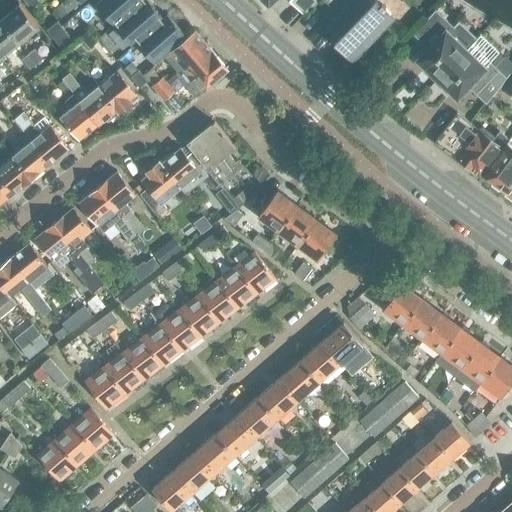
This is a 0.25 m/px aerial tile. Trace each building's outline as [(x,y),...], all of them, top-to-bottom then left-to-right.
[(62,17),(82,0),(65,0),(55,8),(62,17)] [(100,0),(97,3),(115,24),(143,0),(100,0)] [(149,0),(143,0),(115,24),(134,46),(138,42),(137,41),(156,24),(164,16),(155,6),(149,0)] [(305,15),(319,0),(292,0),(291,2),(305,15)] [(324,0),(330,6),(323,13),(332,21),(327,26),(337,36),(339,33),(346,40),(340,46),(354,59),(366,47),(367,48),(381,37),(378,34),(386,26),(385,26),(390,21),(392,19),(392,15),(390,12),(385,7),(387,6),(383,2),(381,3),(377,0),(376,0),(375,1),(373,0),(324,0)] [(2,19),(21,43),(39,28),(20,4),(2,19)] [(436,9),(413,33),(421,41),(428,48),(417,60),(424,66),(424,70),(435,81),(467,48),(472,43),(458,30),(444,16),(436,9)] [(156,24),(137,41),(138,42),(156,63),(188,35),(168,13),(164,16),(156,24)] [(0,56),(2,58),(21,43),(2,19),(0,20),(0,56)] [(58,20),(47,29),(55,39),(66,30),(58,20)] [(74,40),(66,30),(55,39),(64,49),(74,40)] [(88,30),(80,37),(91,48),(98,41),(88,30)] [(228,68),(196,30),(166,56),(179,71),(177,73),(196,96),(228,68)] [(467,48),(435,81),(447,92),(451,92),(458,98),(469,87),(476,94),(486,103),(507,76),(493,63),(491,61),(486,56),(472,43),(467,48)] [(38,50),(31,55),(38,64),(44,59),(43,58),(38,50)] [(31,55),(25,60),(30,67),(31,69),(38,64),(31,55)] [(119,69),(100,85),(121,112),(134,101),(132,98),(138,93),(119,69)] [(149,80),(140,69),(131,76),(140,87),(149,80)] [(71,73),(64,78),(65,79),(76,93),(100,124),(117,110),(120,113),(121,112),(100,85),(90,93),(84,86),(83,87),(71,73)] [(164,99),(174,91),(163,77),(153,84),(164,99)] [(65,79),(59,84),(70,98),(67,100),(72,107),(62,115),(81,139),(100,124),(76,93),(65,79)] [(26,84),(2,102),(8,109),(16,119),(20,116),(25,111),(22,107),(17,111),(12,105),(31,91),(26,84)] [(20,116),(16,119),(26,132),(51,163),(70,147),(51,123),(41,131),(35,123),(25,111),(20,116)] [(479,173),(504,141),(496,136),(494,139),(458,112),(436,141),(434,142),(449,153),(458,160),(459,161),(460,159),(479,173)] [(215,120),(202,131),(230,165),(235,172),(244,165),(239,158),(236,161),(229,151),(235,147),(233,143),(215,120)] [(202,131),(188,141),(197,153),(209,168),(215,176),(223,169),(223,170),(228,177),(235,172),(230,165),(202,131)] [(23,146),(13,154),(32,178),(51,163),(26,132),(18,139),(23,146)] [(505,188),(511,178),(511,146),(506,143),(484,173),(505,188)] [(161,158),(159,159),(181,186),(186,192),(189,190),(204,177),(210,185),(218,187),(222,184),(215,176),(209,168),(197,153),(192,158),(181,145),(163,160),(161,158)] [(0,176),(13,193),(32,178),(13,154),(5,161),(0,154),(0,176)] [(150,186),(142,192),(159,213),(167,207),(162,200),(181,186),(159,159),(145,170),(148,173),(143,177),(150,186)] [(264,165),(254,173),(261,182),(271,175),(264,165)] [(118,170),(98,185),(138,236),(139,235),(147,229),(131,208),(126,201),(137,193),(118,170)] [(0,176),(0,203),(13,193),(0,176)] [(98,185),(80,200),(99,223),(106,231),(115,223),(129,240),(130,239),(139,249),(146,244),(139,235),(138,236),(98,185)] [(281,230),(300,205),(277,188),(259,214),(281,230)] [(74,205),(54,221),(88,262),(94,257),(85,245),(88,243),(82,236),(93,228),(74,205)] [(301,245),(320,220),(300,205),(281,230),(301,245)] [(320,220),(301,245),(318,257),(337,232),(320,220)] [(54,221),(36,236),(60,266),(71,257),(79,266),(75,269),(94,293),(105,284),(87,262),(88,262),(54,221)] [(223,225),(211,234),(219,244),(230,235),(223,225)] [(259,231),(253,239),(266,250),(272,242),(259,231)] [(211,234),(199,243),(207,253),(219,244),(211,234)] [(177,238),(157,253),(164,263),(185,248),(177,238)] [(30,241),(11,256),(35,286),(45,299),(54,292),(46,282),(55,274),(48,265),(49,264),(30,241)] [(272,242),(266,250),(277,258),(283,250),(272,242)] [(256,251),(236,266),(257,293),(277,278),(256,251)] [(185,254),(174,263),(181,273),(192,264),(185,254)] [(11,256),(0,264),(0,280),(11,294),(21,286),(26,293),(45,316),(53,309),(52,308),(45,299),(35,286),(11,256)] [(148,264),(136,273),(141,280),(161,265),(156,258),(148,264)] [(303,278),(312,266),(303,260),(295,272),(303,278)] [(174,263),(163,271),(170,281),(181,273),(174,263)] [(236,266),(217,280),(238,308),(257,293),(236,266)] [(0,280),(0,317),(0,318),(18,303),(16,301),(11,294),(0,280)] [(217,280),(198,295),(219,322),(238,308),(217,280)] [(407,324),(426,297),(404,281),(384,307),(407,324)] [(148,282),(137,291),(144,300),(156,292),(148,282)] [(137,291),(124,301),(131,310),(144,300),(137,291)] [(198,295),(179,309),(200,336),(219,322),(198,295)] [(100,297),(90,304),(96,313),(106,305),(100,297)] [(426,338),(444,311),(426,297),(407,324),(426,338)] [(360,327),(375,314),(366,302),(350,315),(360,327)] [(84,305),(62,323),(64,326),(67,330),(69,332),(69,333),(92,315),(84,305)] [(179,309),(161,323),(182,350),(200,336),(179,309)] [(111,311),(100,320),(107,329),(118,320),(111,311)] [(444,352),(464,325),(444,311),(426,338),(444,352)] [(100,320),(88,329),(95,338),(107,329),(100,320)] [(344,320),(322,340),(342,361),(353,373),(375,354),(374,354),(364,342),(344,320)] [(161,323),(142,337),(163,365),(182,350),(161,323)] [(465,368),(484,341),(464,325),(444,352),(465,368)] [(64,326),(55,333),(60,339),(69,332),(67,330),(64,326)] [(23,348),(30,357),(49,342),(41,333),(23,348)] [(142,337),(124,351),(145,379),(163,365),(142,337)] [(322,340),(301,358),(321,380),(342,361),(322,340)] [(484,382),(504,355),(484,341),(465,368),(484,382)] [(124,351),(105,366),(126,393),(145,379),(124,351)] [(511,361),(504,355),(484,382),(502,395),(511,381),(511,361)] [(51,358),(42,365),(62,388),(71,381),(51,358)] [(301,358),(278,378),(299,399),(321,380),(301,358)] [(412,363),(407,369),(416,376),(421,369),(412,363)] [(105,366),(86,380),(107,407),(126,393),(105,366)] [(278,378),(258,395),(278,417),(299,399),(278,378)] [(25,380),(14,390),(21,397),(31,388),(25,380)] [(406,381),(361,420),(375,436),(420,397),(419,397),(406,381)] [(384,394),(392,386),(387,381),(379,389),(384,394)] [(366,389),(359,395),(368,406),(375,399),(366,389)] [(441,395),(435,389),(432,392),(438,398),(441,395)] [(448,389),(441,398),(447,403),(455,395),(448,389)] [(14,390),(2,400),(9,407),(21,397),(14,390)] [(258,395),(238,413),(258,435),(278,417),(258,395)] [(9,407),(2,400),(0,401),(0,410),(3,413),(9,407)] [(421,403),(411,412),(417,419),(427,411),(421,403)] [(93,406),(76,422),(98,448),(116,433),(102,416),(93,406)] [(476,435),(491,422),(481,411),(467,424),(476,435)] [(238,413),(216,432),(236,454),(258,435),(238,413)] [(434,435),(453,455),(470,440),(452,419),(434,435)] [(76,422),(56,438),(79,465),(98,448),(76,422)] [(216,432),(195,451),(215,472),(236,454),(216,432)] [(12,433),(2,448),(8,452),(17,438),(12,433)] [(49,444),(38,454),(61,480),(79,465),(56,438),(51,433),(45,438),(49,444)] [(436,471),(453,455),(434,435),(417,450),(436,471)] [(17,438),(8,452),(16,457),(24,446),(17,438)] [(335,442),(291,481),(306,498),(350,459),(335,442)] [(419,485),(436,471),(417,450),(401,464),(419,485)] [(195,451),(175,468),(195,490),(215,472),(195,451)] [(0,464),(0,500),(4,503),(20,478),(0,465),(0,464)] [(402,499),(419,485),(401,464),(384,479),(402,499)] [(281,467),(262,483),(269,492),(289,475),(281,467)] [(175,468),(153,487),(172,510),(195,490),(175,468)] [(380,511),(388,511),(402,499),(384,479),(366,495),(380,511)] [(136,511),(147,511),(157,504),(147,493),(131,506),(136,511)] [(350,511),(380,511),(366,495),(348,510),(350,511)] [(511,511),(511,505),(510,503),(500,511),(511,511)]
